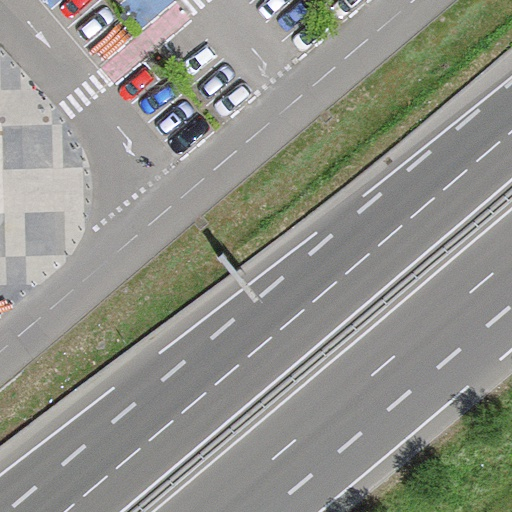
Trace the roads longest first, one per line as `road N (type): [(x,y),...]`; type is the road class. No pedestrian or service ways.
road 1 (trunk): [(316,300),(23,511)]
road 2 (trunk): [(316,300),(66,511)]
road 3 (trunk): [(294,447),(511,263)]
road 4 (trunk): [(511,132),(316,300)]
